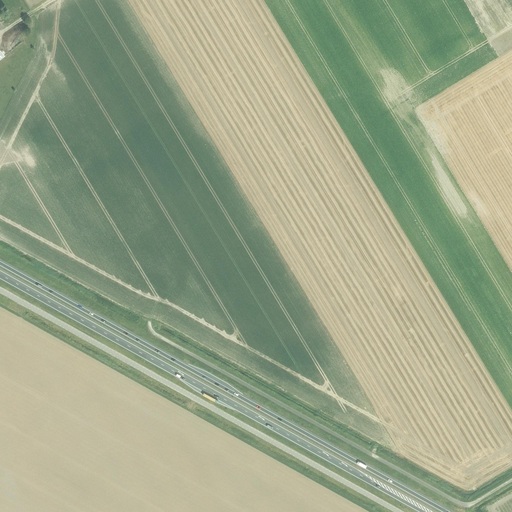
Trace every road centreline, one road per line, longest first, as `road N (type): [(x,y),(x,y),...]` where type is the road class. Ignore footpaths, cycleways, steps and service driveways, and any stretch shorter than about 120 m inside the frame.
road 1 (trunk): [(447,511),(0,263)]
road 2 (trunk): [(0,274),(423,511)]
road 3 (unclassified): [(0,290),(398,511)]
road 4 (unclassified): [(155,332),(458,502),(470,504),(511,480)]
